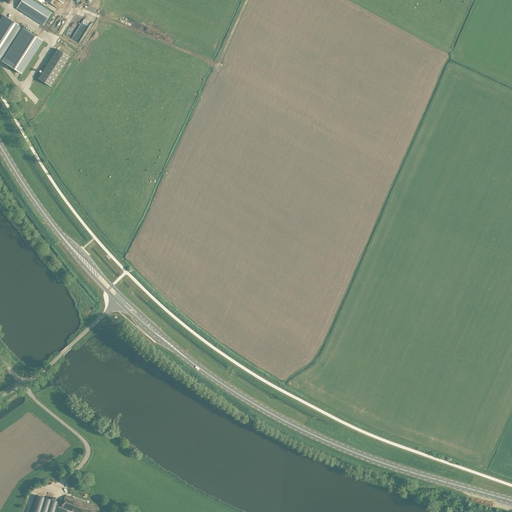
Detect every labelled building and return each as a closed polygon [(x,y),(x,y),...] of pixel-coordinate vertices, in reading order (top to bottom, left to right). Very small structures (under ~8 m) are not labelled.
[(50,11),(32,0),(20,0),(16,7),(42,24),(50,11)] [(0,59),(3,62),(3,61),(20,72),(42,39),(24,28),(2,14),(0,18),(0,59)] [(63,45),(70,36),(66,33),(60,42),(63,45)] [(67,48),(72,50),(78,38),(73,35),(67,48)] [(149,50),(172,58),(174,50),(151,43),(149,50)] [(69,56),(56,48),(37,77),(50,85),(69,56)] [(53,511),(57,501),(37,495),(32,511),(53,511)] [(71,511),(56,506),(54,511),(96,511),(98,506),(63,495),(60,506),(72,510),(71,511)]
